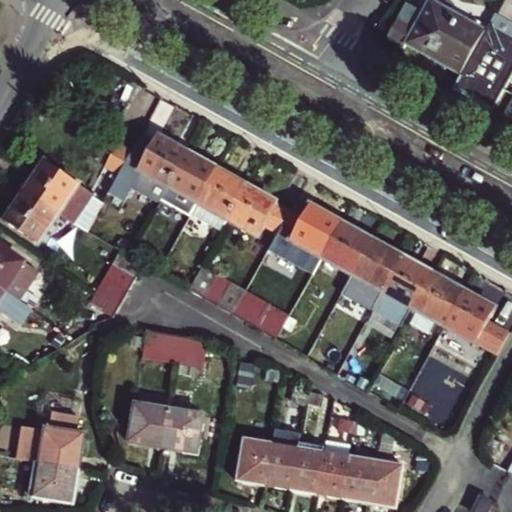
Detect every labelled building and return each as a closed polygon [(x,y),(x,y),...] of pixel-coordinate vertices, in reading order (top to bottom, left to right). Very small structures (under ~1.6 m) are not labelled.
[(432,1),(424,13),(406,4),(397,19),(387,37),(404,48),(406,44),(461,75),(486,32),(432,1)] [(486,32),(461,75),(454,88),(493,110),(511,76),(511,21),(497,13),(486,32)] [(131,154),(116,181),(129,188),(137,172),(167,189),(187,154),(157,137),(143,161),(131,154)] [(116,181),(131,154),(117,146),(102,173),(116,181)] [(197,205),(217,170),(187,154),(167,189),(160,203),(189,220),(197,205)] [(47,163),(27,193),(62,217),(74,225),(94,195),(47,163)] [(197,205),(227,222),(247,187),(217,170),(197,205)] [(276,235),(290,211),(247,187),(227,222),(257,238),(263,228),(276,235)] [(42,246),(62,217),(27,193),(7,223),(42,246)] [(276,235),(322,260),(342,224),(310,207),(303,218),(290,211),(276,235)] [(353,277),(373,242),(342,224),(322,260),(353,277)] [(373,242),(353,277),(343,295),(373,312),(383,294),(403,258),(373,242)] [(39,274),(24,263),(0,247),(0,288),(5,292),(20,302),(39,274)] [(112,268),(136,281),(144,267),(120,253),(112,268)] [(403,258),(383,294),(373,312),(404,329),(414,311),(434,276),(403,258)] [(129,292),(136,281),(112,268),(105,280),(129,292)] [(201,269),(188,292),(204,301),(217,278),(201,269)] [(445,328),(464,293),(434,276),(414,311),(445,328)] [(217,278),(204,301),(218,310),(232,286),(217,278)] [(105,280),(98,292),(121,304),(129,292),(105,280)] [(232,286),(218,310),(231,317),(244,294),(232,286)] [(5,292),(0,288),(0,322),(13,302),(3,295),(5,292)] [(98,292),(97,293),(90,305),(114,318),(121,304),(98,292)] [(464,293),(445,328),(495,356),(508,333),(488,322),(495,310),(464,293)] [(260,302),(244,294),(231,317),(246,326),(260,302)] [(260,302),(246,326),(261,334),(274,310),(260,302)] [(275,343),(289,319),(274,310),(261,334),(275,343)] [(29,334),(54,350),(63,336),(40,319),(29,334)] [(141,358),(157,361),(161,334),(146,331),(145,336),(141,358)] [(172,363),(176,336),(161,334),(157,361),(172,363)] [(191,339),(176,336),(172,363),(178,364),(182,365),(187,366),(191,339)] [(191,339),(187,366),(197,367),(204,368),(207,346),(208,341),(191,339)] [(250,363),(237,360),(234,381),(247,382),(250,363)] [(196,377),(197,367),(187,366),(182,365),(180,374),(196,377)] [(282,383),(283,373),(268,371),(266,381),(282,383)] [(308,394),(293,391),(291,401),(307,404),(308,394)] [(129,443),(163,449),(170,411),(172,397),(138,392),(135,405),(129,443)] [(308,394),(307,404),(321,407),(323,396),(308,394)] [(40,405),(35,430),(46,432),(47,430),(51,430),(54,414),(79,419),(81,402),(52,397),(40,405)] [(170,411),(163,449),(198,456),(204,418),(170,411)] [(17,459),(41,463),(78,470),(84,436),(76,435),(79,419),(54,414),(51,430),(47,430),(46,432),(35,430),(23,428),(17,459)] [(338,432),(353,434),(355,424),(355,423),(340,421),(338,432)] [(353,434),(368,437),(370,426),(355,423),(355,424),(353,434)] [(10,441),(0,439),(0,452),(8,454),(10,441)] [(264,487),(271,445),(245,441),(237,483),(264,487)] [(297,449),(291,492),(317,496),(324,454),(325,448),(299,442),(297,449)] [(264,487),(291,492),(297,449),(271,445),(264,487)] [(404,448),(402,463),(412,465),(414,450),(404,448)] [(324,454),(317,496),(342,500),(349,459),(324,454)] [(374,464),(349,459),(342,500),(368,505),(374,464)] [(72,505),(78,470),(41,463),(34,498),(72,505)] [(401,469),(374,464),(368,505),(395,509),(401,469)] [(486,511),(491,504),(480,498),(473,511),(486,511)]
